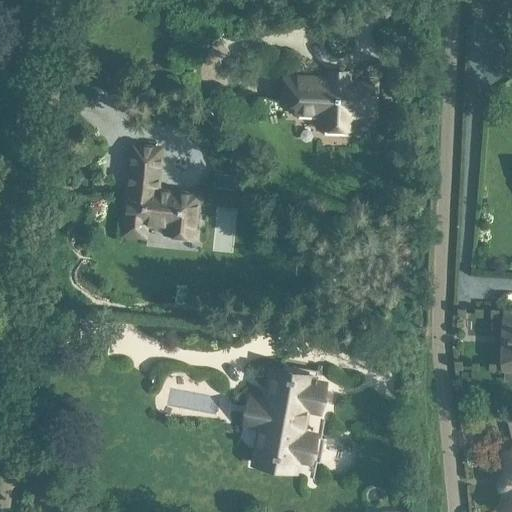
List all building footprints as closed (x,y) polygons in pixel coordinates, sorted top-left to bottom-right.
[(160,0),(155,0),(151,2),(154,11),(164,8),(160,0)] [(330,77),(284,75),(284,101),(297,101),(296,114),(321,115),(321,130),(355,131),(355,116),(377,117),(377,83),(349,82),(350,74),(330,73),(330,77)] [(133,169),(132,169),(124,236),(146,239),(147,223),(168,225),(167,233),(193,236),(197,196),(155,191),(157,175),(159,150),(134,147),(133,151),(135,151),(133,169)] [(213,186),(226,188),(228,175),(214,173),(213,186)] [(511,314),(505,314),(502,368),(511,368),(511,314)] [(314,406),(319,375),(279,368),(277,381),(282,383),(279,398),(262,395),(262,398),(247,396),(243,428),(256,430),(249,466),(298,475),(299,463),(312,465),(319,432),(306,429),(311,406),(314,406)] [(158,384),(160,376),(153,375),(152,383),(158,384)] [(511,511),(511,448),(499,452),(505,474),(503,474),(502,475),(500,477),(499,479),(498,481),(498,483),(498,484),(498,486),(499,488),(500,489),(501,490),(503,491),(504,492),(499,511),(504,511),(511,511)]
